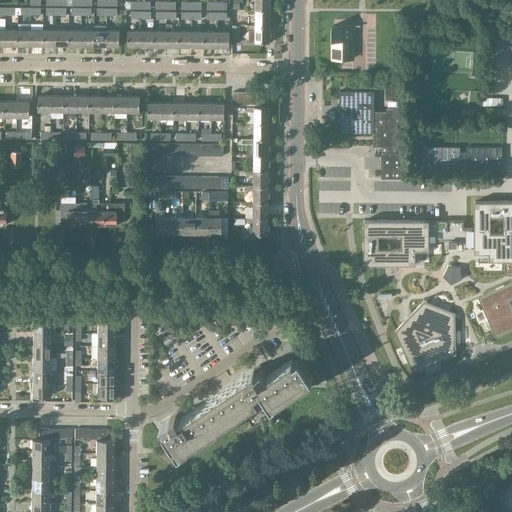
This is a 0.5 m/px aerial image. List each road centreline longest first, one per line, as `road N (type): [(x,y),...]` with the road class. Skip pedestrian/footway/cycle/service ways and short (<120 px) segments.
road 1 (residential): [(297,68),(0,65)]
road 2 (residential): [(283,325),(165,404),(133,411)]
road 3 (unclassified): [(297,214),(297,68)]
road 4 (residential): [(133,411),(133,269)]
road 5 (tertiary): [(133,269),(0,267)]
road 6 (residential): [(133,411),(0,409)]
road 7 (tertiary): [(261,270),(133,269)]
